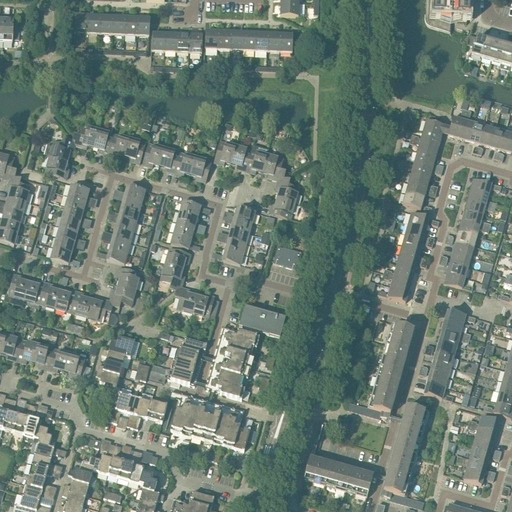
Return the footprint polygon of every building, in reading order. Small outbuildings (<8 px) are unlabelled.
[(425,0),(424,22),(424,23),(425,25),(425,26),(426,27),(427,28),(428,29),(430,30),(450,35),(450,37),(451,22),(467,22),(466,26),(467,26),(468,22),(471,23),(472,8),(473,0),(425,0)] [(298,6),(280,5),(280,15),(280,18),(298,19),(298,6)] [(73,35),(86,36),(87,18),(74,17),(73,35)] [(99,18),(87,18),(86,36),(99,36),(99,18)] [(112,19),(99,18),(99,36),(111,37),(112,19)] [(124,19),(112,19),(111,37),(123,37),(124,19)] [(137,20),(124,19),(123,37),(136,38),(137,20)] [(136,38),(149,39),(149,21),(137,20),(136,38)] [(4,22),(3,44),(12,44),(13,22),(4,22)] [(205,33),(204,51),(217,52),(218,34),(205,33)] [(230,34),(218,34),(217,52),(229,52),(230,34)] [(243,35),(230,34),(229,52),(242,53),(243,35)] [(152,35),(151,54),(163,54),(164,36),(152,35)] [(255,35),(243,35),(242,53),(254,53),(255,35)] [(267,36),(255,35),(254,53),(266,54),(267,36)] [(163,54),(176,55),(177,36),(168,36),(164,36),(163,54)] [(176,55),(188,55),(189,37),(177,36),(176,55)] [(279,36),(267,36),(266,54),(279,54),(279,36)] [(279,36),(279,54),(292,55),(292,37),(279,36)] [(201,56),(202,37),(189,37),(188,55),(201,56)] [(482,60),(487,39),(481,37),(480,41),(476,40),(474,50),(472,49),(472,50),(472,55),(471,57),(482,60)] [(482,60),(491,63),(496,46),(493,45),(494,41),(487,39),(482,60)] [(496,46),(491,63),(501,66),(500,70),(507,45),(500,43),(499,47),(496,46)] [(511,69),(511,65),(511,46),(507,45),(500,70),(509,73),(510,68),(511,69)] [(447,129),(445,137),(448,138),(448,137),(458,140),(466,112),(462,111),(460,118),(461,119),(461,122),(459,121),(453,120),(453,119),(450,130),(447,129)] [(458,140),(469,143),(474,125),(468,124),(471,114),(466,112),(458,140)] [(426,123),(423,134),(441,139),(442,136),(443,136),(445,137),(447,129),(445,128),(444,128),(440,127),(426,123)] [(484,128),(474,125),(469,143),(479,146),(484,128)] [(74,136),(72,141),(72,143),(75,148),(86,151),(86,148),(93,150),(98,132),(82,127),(79,138),(74,136)] [(495,131),(484,128),(479,146),(489,149),(495,131)] [(505,134),(495,131),(489,149),(500,152),(505,134)] [(113,136),(98,132),(93,150),(99,152),(98,155),(107,158),(113,136)] [(438,149),(441,139),(423,134),(421,140),(411,137),(410,141),(438,149)] [(511,151),(511,135),(505,134),(500,152),(511,155),(511,151)] [(129,140),(113,136),(107,158),(117,160),(118,157),(124,159),(129,140)] [(139,166),(145,145),(129,140),(124,159),(130,160),(129,164),(139,166)] [(72,143),(65,141),(64,146),(53,143),(52,148),(47,146),(44,158),(49,159),(67,164),(68,158),(72,159),(75,148),(72,143)] [(410,141),(409,146),(419,149),(417,154),(435,159),(438,149),(410,141)] [(220,143),(214,165),(223,168),(224,164),(230,166),(235,148),(220,143)] [(164,150),(148,146),(142,167),(152,170),(153,167),(159,168),(164,150)] [(251,152),(235,148),(230,166),(236,168),(235,171),(245,174),(251,152)] [(180,155),(164,150),(159,168),(165,170),(164,173),(173,176),(180,155)] [(267,157),(251,152),(245,174),(255,177),(256,173),(261,175),(267,157)] [(417,154),(414,165),(432,170),(435,159),(417,154)] [(195,159),(180,155),(173,176),(183,179),(184,175),(190,177),(195,159)] [(14,179),(16,172),(11,171),(14,160),(0,156),(0,179),(9,182),(14,179)] [(267,180),(276,183),(278,183),(283,180),(285,173),(280,172),(282,161),(267,157),(261,175),(268,177),(267,180)] [(44,175),(66,181),(68,171),(65,171),(67,164),(49,159),(44,175)] [(205,185),(211,164),(195,159),(190,177),(196,179),(195,182),(205,185)] [(414,165),(411,175),(429,180),(432,170),(414,165)] [(426,191),(429,180),(411,175),(408,186),(426,191)] [(21,181),(15,180),(14,179),(9,182),(6,193),(9,194),(7,200),(25,205),(30,189),(20,186),(21,181)] [(290,182),(284,181),(283,180),(278,183),(275,194),(278,195),(276,201),(294,206),(299,190),(288,187),(290,182)] [(491,186),(485,184),(473,181),(470,192),(488,197),(490,190),(493,190),(493,192),(499,194),(501,189),(491,186)] [(423,201),(426,191),(408,186),(405,196),(423,201)] [(71,188),(68,198),(85,203),(88,193),(71,188)] [(145,193),(126,188),(123,199),(142,204),(145,193)] [(470,192),(467,202),(495,210),(496,205),(489,204),(489,205),(486,204),(488,197),(470,192)] [(405,196),(402,207),(420,212),(423,201),(405,196)] [(68,198),(65,209),(83,214),(85,203),(68,198)] [(123,199),(121,209),(139,214),(142,204),(123,199)] [(7,200),(4,210),(22,216),(25,205),(7,200)] [(268,216),(276,218),(290,222),(294,206),(276,201),(275,207),(271,206),(268,216)] [(467,202),(464,212),(482,218),(484,212),(494,214),(495,210),(467,202)] [(200,209),(182,204),(179,215),(197,220),(200,209)] [(65,209),(62,219),(80,224),(83,214),(65,209)] [(121,209),(118,220),(136,225),(139,214),(121,209)] [(4,210),(1,221),(19,226),(22,216),(4,210)] [(255,215),(254,215),(237,210),(234,221),(251,226),(255,215)] [(464,212),(461,223),(489,231),(490,226),(483,224),(483,225),(480,225),(482,218),(464,212)] [(179,215),(176,225),(194,230),(197,220),(179,215)] [(411,216),(408,227),(426,232),(429,221),(411,216)] [(77,235),(80,224),(62,219),(59,230),(77,235)] [(266,225),(273,227),(275,221),(267,219),(267,220),(265,219),(264,222),(266,222),(266,225)] [(118,220),(115,230),(133,235),(136,225),(118,220)] [(1,221),(0,226),(0,231),(16,236),(19,226),(1,221)] [(248,236),(251,226),(234,221),(231,231),(248,236)] [(461,223),(458,233),(476,238),(478,232),(478,231),(481,232),(481,233),(488,235),(489,231),(461,223)] [(39,235),(43,236),(44,237),(47,226),(42,225),(39,235)] [(176,225),(173,235),(191,240),(194,230),(176,225)] [(408,227),(405,237),(423,242),(426,232),(408,227)] [(74,245),(77,235),(59,230),(56,240),(74,245)] [(130,246),(133,235),(115,230),(112,241),(130,246)] [(16,236),(0,231),(0,243),(13,247),(16,236)] [(246,246),(248,236),(231,231),(228,241),(246,246)] [(473,249),(476,238),(458,233),(455,244),(473,249)] [(173,235),(170,246),(188,251),(191,240),(173,235)] [(420,253),(423,242),(405,237),(402,248),(420,253)] [(71,255),(74,245),(56,240),(53,250),(71,255)] [(127,256),(130,246),(112,241),(109,251),(127,256)] [(243,257),(246,246),(228,241),(225,252),(243,257)] [(470,260),(473,249),(455,244),(452,254),(470,260)] [(273,265),(297,272),(302,255),(277,248),(273,265)] [(402,248),(399,258),(417,263),(420,253),(402,248)] [(50,261),(68,266),(71,255),(53,250),(50,261)] [(106,262),(117,265),(124,267),(127,256),(109,251),(106,262)] [(169,251),(164,266),(182,271),(184,265),(188,266),(190,257),(169,251)] [(222,263),(240,268),(243,257),(225,252),(222,263)] [(468,270),(470,260),(452,254),(449,265),(468,270)] [(414,273),(417,263),(399,258),(396,268),(414,273)] [(465,280),(468,270),(449,265),(447,275),(465,280)] [(169,291),(174,292),(176,293),(181,290),(182,288),(184,278),(181,277),(182,271),(164,266),(160,282),(170,285),(169,291)] [(411,284),(414,274),(414,273),(396,268),(394,274),(385,271),(383,276),(411,284)] [(140,276),(118,270),(115,280),(119,281),(117,287),(135,292),(140,276)] [(443,286),(461,291),(462,291),(471,293),(473,289),(466,287),(465,288),(463,287),(465,280),(447,275),(443,286)] [(24,302),(29,284),(23,283),(24,279),(14,276),(8,298),(24,302)] [(408,294),(411,284),(383,276),(382,280),(392,283),(390,289),(408,294)] [(24,302),(39,307),(45,285),(36,283),(35,286),(29,284),(24,302)] [(39,307),(55,311),(60,293),(54,291),(55,288),(45,285),(39,307)] [(112,308),(119,310),(120,305),(131,308),(135,292),(117,287),(116,293),(112,292),(109,303),(112,308)] [(387,300),(405,305),(408,294),(390,289),(388,295),(379,292),(377,297),(387,299),(387,300)] [(176,293),(174,299),(179,301),(176,311),(192,316),(197,298),(191,296),(192,293),(181,290),(176,293)] [(55,311),(70,315),(76,294),(67,291),(66,295),(60,293),(55,311)] [(70,315),(86,320),(91,302),(85,300),(86,297),(76,294),(70,315)] [(511,305),(511,294),(511,299),(501,297),(500,301),(509,304),(511,305)] [(214,299),(209,298),(204,296),(203,300),(197,298),(192,316),(208,320),(214,299)] [(110,315),(112,310),(112,308),(109,303),(98,300),(97,304),(91,302),(86,320),(102,324),(105,314),(110,315)] [(244,308),(239,328),(239,329),(280,340),(285,320),(244,308)] [(447,312),(444,323),(462,328),(464,321),(467,322),(467,323),(474,325),(475,320),(465,318),(465,317),(447,312)] [(444,323),(441,334),(469,341),(470,337),(463,335),(463,336),(460,335),(462,328),(444,323)] [(414,333),(411,332),(404,330),(392,327),(389,337),(388,337),(384,348),(386,348),(383,358),(382,357),(379,369),(380,369),(377,379),(376,378),(373,389),(374,390),(371,399),(370,399),(367,410),(369,411),(373,412),(377,413),(381,414),(380,419),(390,422),(391,419),(393,411),(392,411),(394,406),(385,404),(389,387),(398,390),(399,385),(391,383),(395,366),(404,369),(408,354),(400,351),(401,346),(410,348),(414,333)] [(441,334),(438,344),(456,349),(458,343),(458,342),(461,343),(468,345),(469,341),(441,334)] [(167,347),(170,337),(162,335),(159,345),(167,347)] [(259,339),(242,335),(241,340),(236,338),(230,360),(235,361),(232,371),(227,369),(221,391),(226,393),(224,398),(241,403),(259,339)] [(22,342),(7,337),(1,356),(7,358),(7,361),(16,364),(22,342)] [(111,343),(108,353),(108,354),(124,358),(124,359),(130,360),(134,344),(118,339),(116,344),(111,343)] [(199,352),(204,353),(206,347),(185,341),(182,352),(198,357),(199,352)] [(38,346),(22,342),(16,364),(25,366),(26,363),(33,365),(38,346)] [(453,359),(456,349),(438,344),(435,354),(453,359)] [(53,351),(38,346),(33,365),(38,366),(38,369),(47,372),(53,351)] [(195,367),(198,357),(182,352),(176,350),(173,361),(195,367)] [(69,355),(53,351),(47,372),(57,375),(58,372),(64,373),(69,355)] [(122,368),(124,359),(124,358),(108,354),(108,353),(103,352),(101,358),(106,359),(105,364),(122,368)] [(435,354),(433,365),(450,370),(451,369),(456,370),(458,362),(453,361),(453,359),(435,354)] [(85,360),(69,355),(64,373),(70,375),(69,378),(79,381),(85,360)] [(173,361),(170,371),(192,377),(195,367),(173,361)] [(104,368),(99,367),(97,373),(119,379),(122,368),(105,364),(104,368)] [(447,380),(450,370),(433,365),(430,375),(447,380)] [(170,371),(167,382),(189,388),(192,377),(170,371)] [(116,389),(119,379),(97,373),(96,378),(101,380),(99,385),(104,387),(104,386),(116,389)] [(511,387),(511,375),(505,374),(502,384),(511,387)] [(445,390),(447,380),(430,375),(427,386),(445,390)] [(511,398),(511,387),(502,384),(499,395),(511,398)] [(114,394),(116,389),(104,386),(104,387),(101,397),(107,399),(105,404),(116,407),(119,395),(114,394)] [(451,404),(453,399),(446,397),(445,398),(443,398),(445,390),(427,386),(424,396),(441,401),(442,401),(451,404)] [(111,424),(117,426),(120,414),(125,415),(129,398),(119,395),(116,407),(113,417),(111,424)] [(511,409),(511,398),(499,395),(496,405),(511,409)] [(140,401),(129,398),(125,415),(130,416),(126,429),(132,430),(140,401)] [(140,401),(132,430),(137,432),(141,419),(146,421),(156,424),(162,425),(159,435),(169,438),(170,433),(243,454),(249,432),(243,430),(242,436),(238,434),(239,429),(234,428),(235,423),(235,422),(237,416),(231,415),(230,421),(219,418),(221,412),(216,411),(214,417),(214,416),(212,422),(203,419),(204,414),(205,408),(200,406),(199,412),(188,409),(190,403),(185,402),(183,408),(182,408),(181,413),(176,411),(172,410),(175,401),(169,399),(168,404),(167,409),(161,407),(151,404),(140,401)] [(0,430),(2,431),(11,402),(5,400),(1,413),(0,412),(0,430)] [(2,431),(13,434),(17,417),(12,416),(16,403),(11,402),(2,431)] [(511,421),(511,416),(511,409),(496,405),(494,412),(492,411),(484,408),(483,413),(493,415),(493,416),(511,421)] [(13,434),(23,437),(31,408),(25,406),(22,419),(17,417),(13,434)] [(23,437),(33,440),(37,429),(39,423),(33,422),(37,409),(31,408),(23,437)] [(429,415),(414,411),(412,418),(403,415),(402,420),(411,422),(407,438),(398,436),(397,440),(405,443),(401,460),(392,457),(391,462),(399,464),(395,480),(386,478),(385,482),(394,485),(391,496),(404,500),(407,489),(408,490),(411,478),(410,478),(413,469),(414,469),(417,458),(416,457),(418,448),(420,448),(423,437),(422,436),(424,427),(425,427),(429,415)] [(50,421),(52,414),(46,412),(44,420),(50,421)] [(496,434),(499,424),(481,419),(479,426),(476,426),(477,424),(469,422),(468,427),(496,434)] [(493,445),(496,434),(468,427),(466,431),(474,433),(474,432),(477,433),(476,434),(475,440),(493,445)] [(33,440),(38,441),(37,446),(48,449),(51,438),(46,437),(47,432),(37,429),(33,440)] [(490,456),(493,445),(475,440),(472,451),(490,456)] [(66,453),(59,451),(48,449),(37,446),(34,456),(50,461),(52,456),(64,460),(66,453)] [(97,475),(107,478),(116,449),(110,447),(107,459),(101,458),(100,463),(97,475)] [(107,478),(118,481),(122,464),(118,463),(121,450),(116,449),(107,478)] [(487,466),(490,456),(472,451),(469,461),(487,466)] [(118,481),(128,483),(136,454),(131,453),(127,465),(122,464),(118,481)] [(128,483),(138,486),(142,475),(144,470),(138,469),(142,456),(136,454),(128,483)] [(34,456),(31,467),(60,475),(61,469),(49,466),(50,461),(34,456)] [(83,464),(80,474),(80,475),(91,478),(92,473),(97,475),(100,463),(89,460),(88,466),(83,464)] [(227,468),(233,470),(235,463),(230,461),(227,468)] [(484,477),(487,466),(469,461),(466,471),(484,477)] [(366,500),(371,486),(364,484),(366,475),(351,471),(349,480),(343,478),(346,469),(341,468),(339,477),(323,472),(325,464),(321,462),(318,471),(307,468),(303,481),(314,484),(314,486),(325,489),(325,488),(335,490),(334,491),(346,494),(346,493),(355,496),(355,497),(366,500)] [(31,467),(28,477),(45,482),(46,477),(58,480),(60,475),(31,467)] [(70,471),(68,477),(73,479),(71,484),(88,488),(91,478),(80,475),(80,474),(70,471)] [(481,487),(484,477),(466,471),(463,482),(481,487)] [(153,478),(142,475),(138,486),(143,488),(142,493),(154,496),(154,495),(157,485),(151,483),(153,478)] [(28,477),(25,488),(54,496),(56,490),(43,486),(45,482),(28,477)] [(70,488),(65,487),(63,492),(85,499),(88,488),(71,484),(70,488)] [(25,488),(22,498),(39,503),(40,498),(53,501),(54,496),(25,488)] [(62,498),(67,499),(65,504),(82,509),(85,499),(63,492),(62,498)] [(157,503),(162,504),(164,498),(154,495),(154,496),(142,493),(139,503),(156,507),(157,503)] [(192,494),(190,500),(195,502),(193,511),(187,510),(186,511),(210,511),(214,501),(192,494)] [(389,501),(389,503),(408,508),(422,511),(424,505),(420,504),(405,499),(405,500),(404,500),(391,496),(389,501)] [(22,498),(19,508),(32,511),(49,511),(50,511),(37,507),(39,503),(22,498)] [(154,511),(156,507),(139,503),(136,511),(154,511)]
